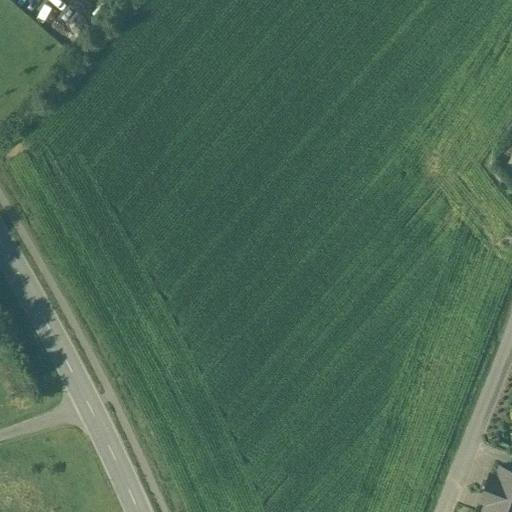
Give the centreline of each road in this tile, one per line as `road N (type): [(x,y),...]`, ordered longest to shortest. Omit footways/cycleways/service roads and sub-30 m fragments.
road 1 (secondary): [(137,511),(0,242)]
road 2 (unclassified): [(442,511),(511,328)]
